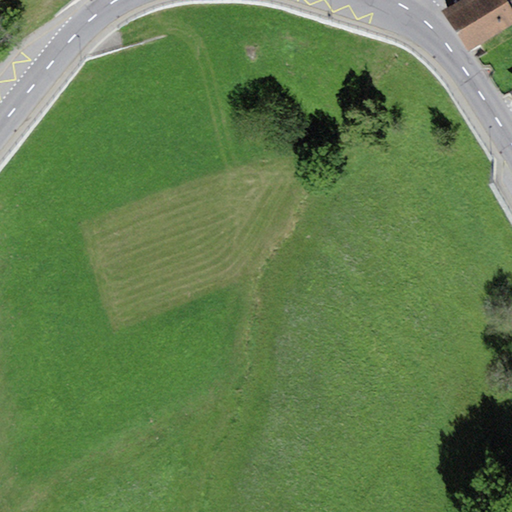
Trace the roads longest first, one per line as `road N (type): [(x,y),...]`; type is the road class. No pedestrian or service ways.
road 1 (secondary): [(116,0),(76,33),(0,127)]
road 2 (secondary): [(511,143),(454,54),(418,16)]
